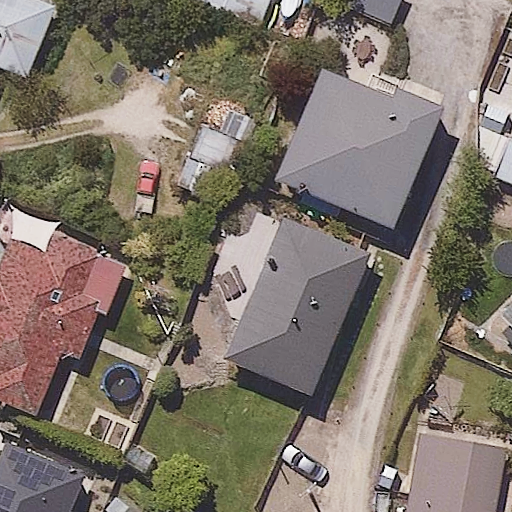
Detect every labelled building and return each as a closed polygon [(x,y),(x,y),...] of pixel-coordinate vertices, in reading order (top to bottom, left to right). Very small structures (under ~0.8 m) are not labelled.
[(0,0),(0,66),(2,61),(32,72),(51,20),(61,20),(59,0),(0,0)] [(268,0),(210,0),(252,26),(268,0)] [(445,103),(324,50),(271,171),(392,224),(445,103)] [(491,166),(511,175),(511,125),(491,166)] [(377,241),(285,201),(219,354),(310,393),(377,241)] [(8,227),(0,244),(0,397),(34,413),(66,347),(87,357),(134,257),(47,216),(36,240),(8,227)] [(495,511),(510,451),(425,432),(406,511),(495,511)] [(148,511),(137,502),(127,511),(148,511)]
